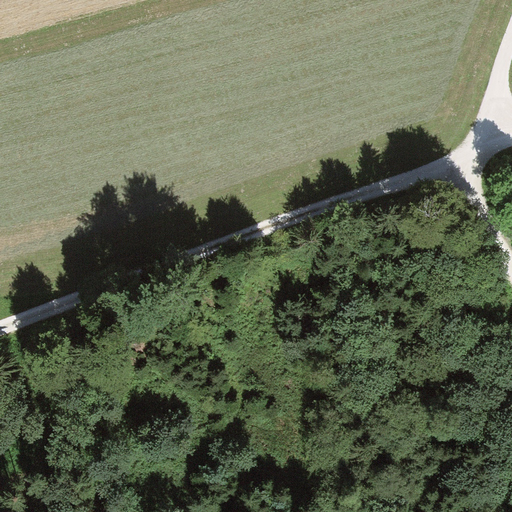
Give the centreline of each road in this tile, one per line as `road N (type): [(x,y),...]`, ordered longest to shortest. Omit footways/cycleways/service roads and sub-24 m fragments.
road 1 (unclassified): [(0,331),(511,139)]
road 2 (track): [(511,267),(479,216),(474,147),(511,41)]
